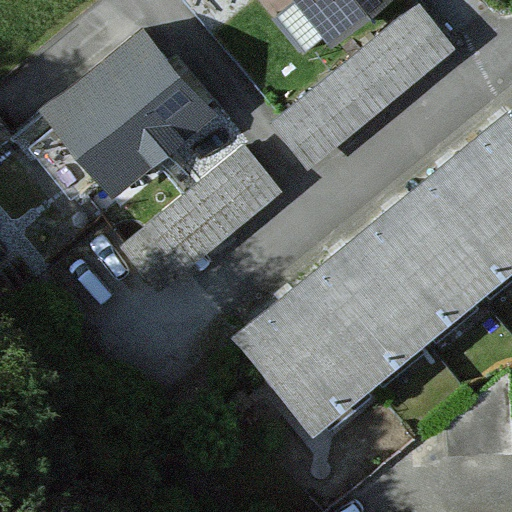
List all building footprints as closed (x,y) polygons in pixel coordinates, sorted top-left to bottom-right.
[(169,0),(237,83),(345,0),(169,0)] [(210,103),(132,6),(43,73),(119,172),(210,103)] [(275,130),(309,171),(453,50),(419,9),(275,130)] [(230,350),(317,451),(511,283),(511,123),(504,115),(230,350)] [(148,230),(183,274),(277,198),(242,155),(148,230)]
